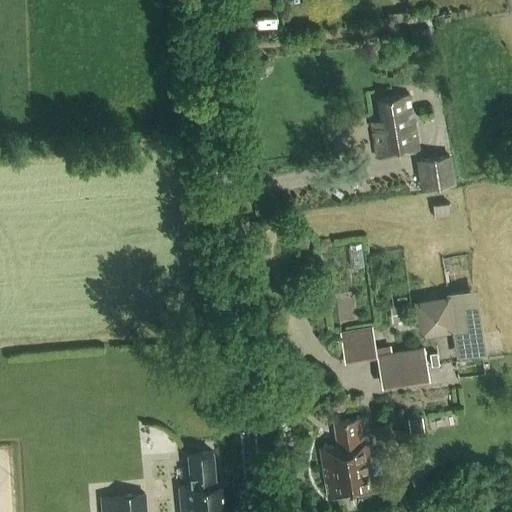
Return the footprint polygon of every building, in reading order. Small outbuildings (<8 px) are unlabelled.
[(431,46),(428,26),(415,28),(417,47),(431,46)] [(416,151),(407,94),(377,99),(381,120),(370,121),(376,157),(416,151)] [(433,118),(431,105),(418,107),(420,120),(433,118)] [(423,188),(454,182),(450,154),(418,160),(423,188)] [(460,329),(463,354),(497,350),(490,287),(424,294),(428,332),(460,329)] [(391,351),(390,345),(377,347),(379,357),(376,358),(381,388),(430,380),(424,345),(391,351)] [(373,455),(370,440),(362,441),(362,436),(364,436),(361,418),(333,422),(337,445),(318,449),(327,498),(379,489),(376,473),(389,470),(386,453),(373,455)] [(390,426),(375,428),(376,438),(392,436),(390,426)] [(213,452),(188,454),(191,486),(179,487),(181,511),(234,511),(232,482),(215,483),(213,452)] [(113,511),(145,511),(144,493),(112,496),(113,511)]
